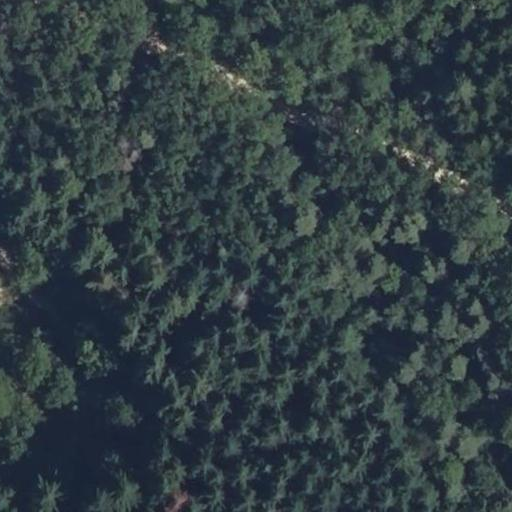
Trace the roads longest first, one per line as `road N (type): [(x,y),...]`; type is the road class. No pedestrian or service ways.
road 1 (track): [(5,0),(184,46),(293,92),(360,138),(511,210)]
road 2 (track): [(0,266),(79,369),(133,458)]
